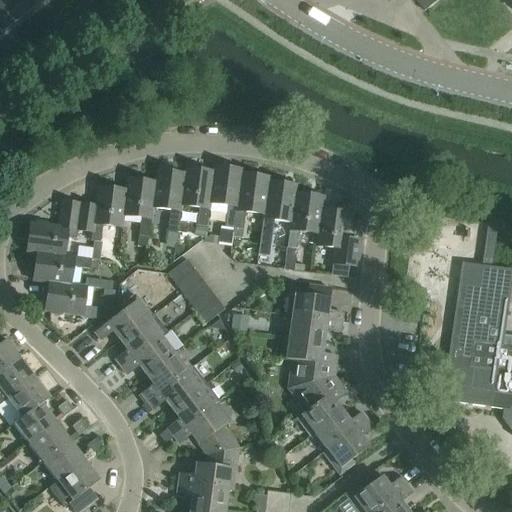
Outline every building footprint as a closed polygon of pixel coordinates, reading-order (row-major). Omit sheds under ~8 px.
[(0,0),(0,33),(0,34),(45,0),(0,0)] [(415,0),(425,12),(439,0),(415,0)] [(212,167),(212,173),(208,203),(209,203),(227,206),(224,228),(233,229),(240,175),(241,175),(241,171),(212,167)] [(184,169),(183,175),(184,175),(180,205),(198,208),(196,226),(206,227),(209,203),(208,203),(212,173),(184,169)] [(155,172),(154,183),(151,207),(152,207),(170,210),(167,233),(176,234),(180,205),(184,175),(183,175),(155,172)] [(240,175),(233,229),(232,238),(241,239),(245,212),(263,215),(268,183),(269,179),(241,175),(240,175)] [(126,180),(124,191),(125,192),(122,215),(122,216),(140,218),(136,246),(146,247),(152,207),(151,207),(154,183),(126,180)] [(263,215),(258,246),(268,247),(272,220),(290,222),(294,194),(295,194),(296,186),(268,183),(263,215)] [(94,207),(79,205),(76,230),(77,230),(77,231),(91,233),(90,241),(93,242),(99,243),(102,225),(121,227),(122,216),(122,215),(125,192),(124,191),(97,188),(94,207)] [(290,222),(286,248),(283,270),(293,272),(298,232),(316,234),(317,234),(320,210),(321,210),(323,198),(295,194),(294,194),(290,222)] [(76,230),(79,205),(61,203),(58,227),(45,225),(46,224),(36,223),(36,224),(30,223),(27,252),(36,254),(36,253),(63,257),(63,256),(91,260),(93,242),(90,241),(91,233),(77,231),(77,230),(76,230)] [(317,234),(316,234),(315,246),(334,249),(332,264),(356,268),(360,242),(345,240),(347,229),(348,229),(349,220),(348,220),(349,214),(321,210),(320,210),(317,234)] [(497,226),(487,225),(481,266),(461,263),(445,372),(456,373),(451,403),(511,411),(511,336),(503,336),(511,272),(511,270),(491,268),(497,226)] [(204,238),(204,237),(206,228),(195,226),(194,237),(204,238)] [(204,237),(204,238),(204,243),(217,245),(218,237),(208,236),(208,237),(204,237)] [(36,253),(36,254),(33,282),(48,284),(49,283),(69,286),(69,285),(71,267),(89,270),(91,260),(63,256),(63,257),(36,253)] [(193,270),(186,260),(167,275),(174,285),(193,270)] [(201,281),(193,270),(174,285),(182,295),(201,281)] [(201,281),(182,295),(189,305),(209,291),(201,281)] [(49,283),(48,284),(45,311),(50,312),(50,314),(59,315),(60,313),(80,316),(79,318),(98,320),(100,309),(82,306),(85,287),(69,285),(69,286),(49,283)] [(308,285),(308,292),(290,289),(286,317),(291,317),(340,323),(342,314),(327,312),(330,288),(308,285)] [(209,291),(189,305),(197,314),(216,300),(209,291)] [(147,321),(151,318),(134,296),(120,307),(123,311),(94,333),(100,341),(112,332),(119,341),(147,321)] [(224,310),(216,300),(197,314),(205,325),(224,310)] [(147,321),(119,341),(126,351),(114,360),(120,367),(160,338),(166,333),(154,316),(151,318),(147,321)] [(291,317),(288,337),(288,338),(323,343),(324,331),(339,333),(340,323),(291,317)] [(288,338),(288,337),(283,337),(280,359),(291,361),(291,360),(334,366),(336,357),(321,354),(323,343),(288,338)] [(160,338),(120,367),(126,376),(138,367),(145,376),(173,355),(160,338)] [(0,374),(20,360),(5,340),(0,344),(0,374)] [(177,352),(173,355),(145,376),(152,385),(140,394),(146,402),(190,370),(177,352)] [(20,360),(0,374),(0,392),(6,400),(34,379),(20,360)] [(291,360),(291,361),(288,380),(293,397),(305,413),(340,386),(333,376),(334,366),(291,360)] [(193,368),(190,370),(146,402),(152,410),(164,401),(171,410),(206,385),(193,368)] [(6,400),(20,419),(21,419),(41,404),(49,398),(34,379),(6,400)] [(206,385),(171,410),(178,420),(167,429),(172,437),(212,407),(212,406),(216,403),(218,401),(206,385)] [(305,413),(296,419),(310,437),(314,434),(342,413),(334,403),(346,394),(340,386),(305,413)] [(73,410),(66,401),(57,408),(63,417),(73,410)] [(212,407),(172,437),(178,444),(190,435),(206,456),(206,457),(235,450),(233,444),(221,428),(230,421),(216,403),(212,406),(212,407)] [(21,419),(20,419),(12,425),(27,444),(55,423),(41,404),(21,419)] [(349,422),(342,413),(314,434),(326,450),(327,451),(366,421),(360,413),(349,422)] [(71,427),(78,436),(87,429),(81,420),(71,427)] [(327,451),(326,450),(322,453),(339,476),(353,465),(350,461),(368,448),(360,438),(372,429),(366,421),(327,451)] [(70,442),(55,423),(27,444),(42,463),(70,442)] [(95,439),(85,446),(92,455),(102,448),(95,439)] [(85,461),(70,442),(42,463),(56,482),(85,461)] [(235,450),(206,457),(205,466),(195,464),(194,476),(179,474),(177,484),(227,491),(232,492),(237,455),(235,450)] [(85,461),(56,482),(48,489),(63,508),(67,505),(72,511),(81,511),(97,500),(88,489),(99,481),(85,461)] [(1,477),(0,477),(0,490),(3,494),(10,488),(1,477)] [(370,511),(405,485),(400,478),(388,487),(381,477),(363,490),(360,486),(346,497),(357,511),(370,511)] [(227,491),(177,484),(176,493),(191,495),(189,507),(222,511),(223,511),(227,491)] [(412,493),(405,485),(370,511),(405,511),(407,511),(400,502),(412,493)] [(266,492),(264,504),(288,508),(290,495),(266,492)]
